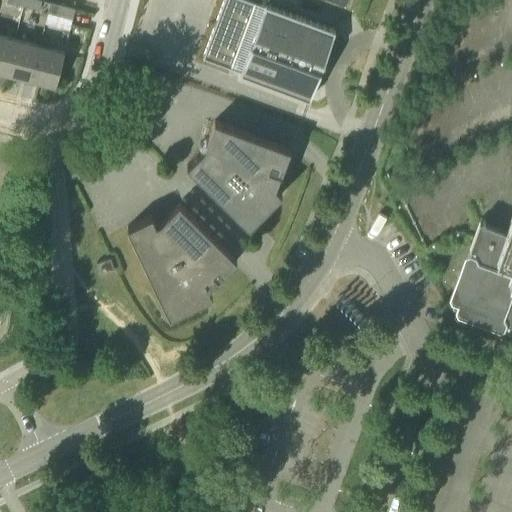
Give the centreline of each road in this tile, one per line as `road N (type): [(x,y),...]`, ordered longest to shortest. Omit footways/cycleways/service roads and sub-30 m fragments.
road 1 (residential): [(0,475),(240,351),(281,317),(332,240)]
road 2 (residential): [(332,240),(422,0)]
road 3 (residential): [(122,0),(100,85),(86,106),(49,124),(0,112)]
road 4 (unclassified): [(386,511),(422,415),(423,354)]
road 5 (residential): [(423,354),(375,260),(332,240)]
